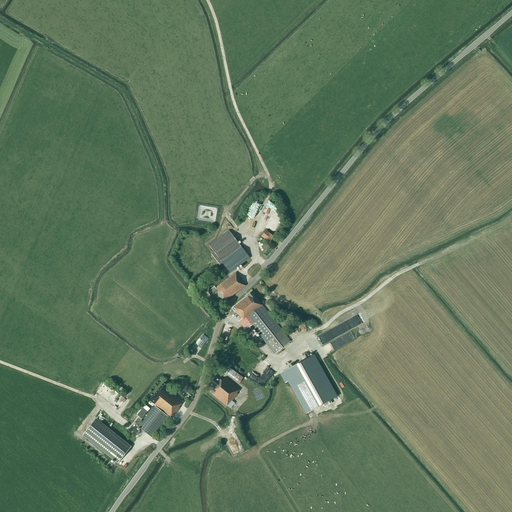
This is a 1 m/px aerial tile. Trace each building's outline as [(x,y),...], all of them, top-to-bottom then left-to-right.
[(229,230),(209,245),(217,256),(214,258),(222,269),(225,267),(230,273),(250,258),(239,244),(229,230)] [(266,230),(261,236),(269,242),(274,236),(266,230)] [(218,295),(219,296),(218,297),(222,303),(245,286),(243,283),(235,273),(215,288),(214,287),(210,290),(209,288),(203,292),(210,301),(218,295)] [(291,341),(251,292),(247,295),(248,296),(234,307),(236,311),(236,312),(242,319),(239,321),(244,328),(245,330),(251,325),(274,354),(291,341)] [(285,328),(290,334),(297,329),(292,322),(285,328)] [(307,413),(337,395),(313,355),(280,374),(285,383),(289,381),(307,413)] [(243,378),(230,368),(226,373),(239,383),(243,378)] [(222,381),(216,376),(208,385),(212,388),(209,392),(227,407),(238,394),(237,393),(240,390),(225,377),(222,381)] [(150,399),(171,418),(180,408),(179,407),(183,402),(172,393),(171,394),(166,389),(168,386),(164,382),(150,399)] [(139,427),(151,437),(168,417),(155,406),(139,427)] [(130,448),(96,420),(83,436),(118,463),(130,448)]
